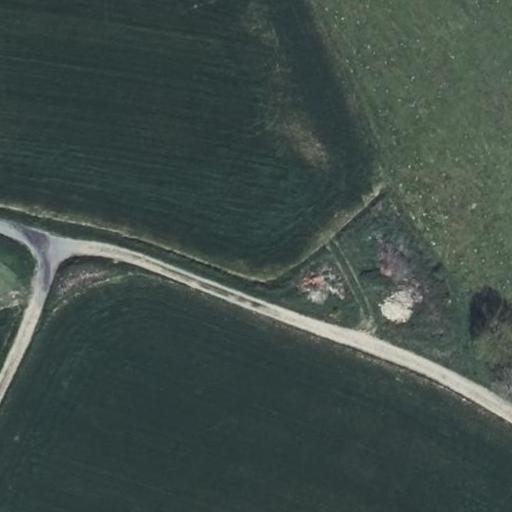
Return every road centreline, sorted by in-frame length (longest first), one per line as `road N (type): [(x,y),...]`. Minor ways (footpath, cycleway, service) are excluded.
road 1 (track): [(52,250),(183,280),(447,377),(511,421)]
road 2 (track): [(52,250),(0,402)]
